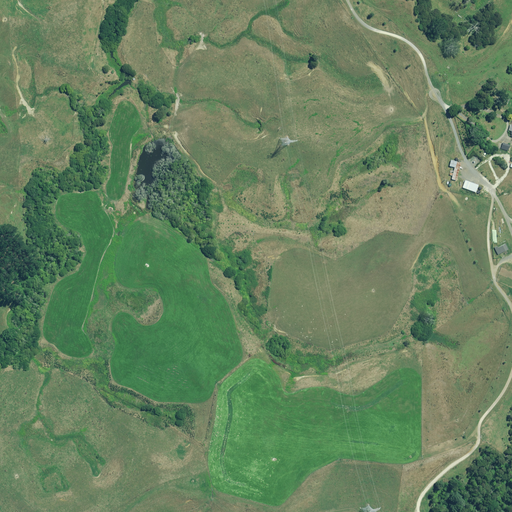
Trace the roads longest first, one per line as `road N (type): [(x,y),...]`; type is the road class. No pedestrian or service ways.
road 1 (track): [(343,0),(355,17),(417,49),(430,87),(493,194),(493,283),(511,309)]
road 2 (track): [(451,200),(423,116),(355,17)]
road 3 (track): [(511,373),(480,421),(475,452),(426,492),(419,511)]
